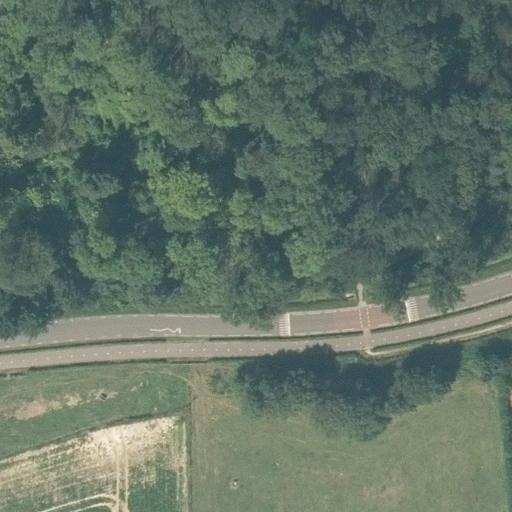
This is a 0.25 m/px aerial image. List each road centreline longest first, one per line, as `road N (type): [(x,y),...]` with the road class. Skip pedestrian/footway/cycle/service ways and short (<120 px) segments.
road 1 (tertiary): [(0,337),(363,318),(511,283)]
road 2 (track): [(511,193),(359,274)]
